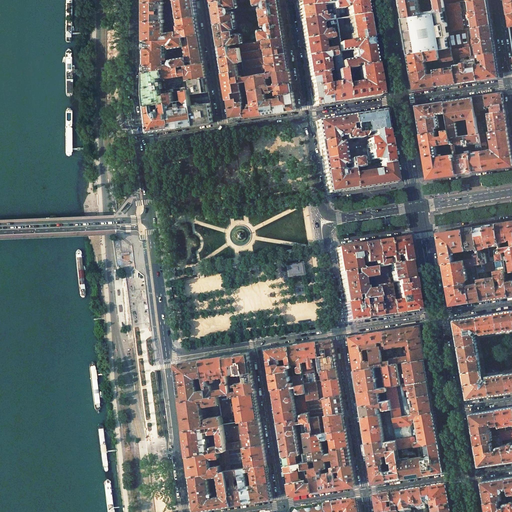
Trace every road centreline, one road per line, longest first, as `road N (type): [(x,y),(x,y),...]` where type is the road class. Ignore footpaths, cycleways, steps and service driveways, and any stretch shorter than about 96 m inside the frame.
road 1 (residential): [(340,328),(365,491)]
road 2 (residential): [(282,504),(257,342)]
road 3 (primary): [(165,353),(185,511)]
road 4 (primary): [(151,219),(0,225)]
road 5 (primary): [(134,0),(132,86),(141,142)]
road 6 (primary): [(151,219),(165,353)]
road 7 (residential): [(204,0),(223,129)]
